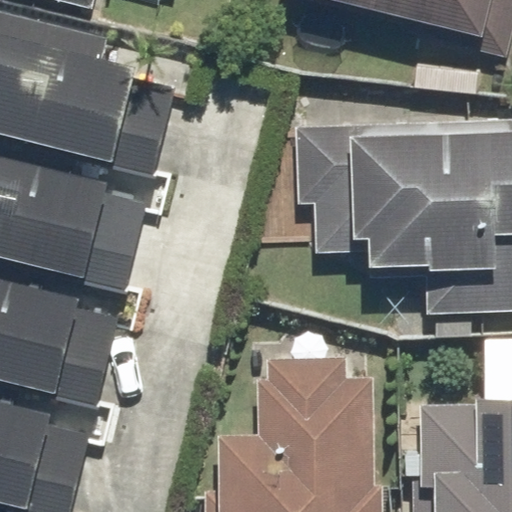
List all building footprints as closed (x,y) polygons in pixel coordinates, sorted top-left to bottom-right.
[(33,0),(86,14),(89,0),(33,0)] [(511,0),(301,0),(329,7),(330,3),(406,22),(403,34),(502,59),(511,16),(511,0)] [(0,136),(102,162),(125,69),(96,62),(102,37),(0,12),(0,136)] [(511,121),(293,128),(295,203),(311,203),(313,254),(359,252),(360,269),(365,269),(365,280),(421,278),(422,315),(511,312),(511,121)] [(0,260),(75,279),(98,185),(0,160),(0,260)] [(0,384),(45,396),(68,302),(0,284),(0,384)] [(511,511),(511,338),(481,339),(480,400),(469,400),(469,405),(416,405),(416,454),(402,454),(402,476),(411,476),(411,506),(415,506),(414,511),(511,511)] [(369,486),(367,378),(341,378),(341,360),(261,361),(261,380),(252,380),(253,435),(212,435),(213,492),(201,492),(201,511),(375,511),(375,486),(369,486)] [(0,506),(17,510),(40,416),(0,406),(0,506)]
